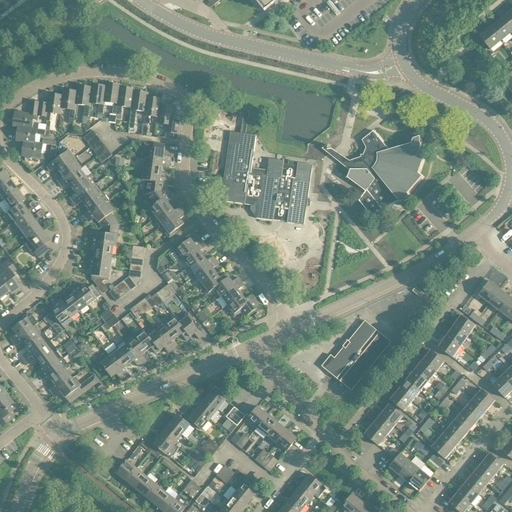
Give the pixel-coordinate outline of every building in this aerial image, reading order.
[(0,0),(0,16),(0,17),(22,0),(0,0)] [(257,0),(265,10),(266,9),(266,10),(278,0),(257,0)] [(511,31),(511,14),(510,11),(500,20),(510,33),(511,31)] [(500,20),(490,28),(500,41),(510,33),(500,20)] [(500,41),(490,28),(479,36),(490,50),(500,41)] [(511,72),(502,80),(510,90),(511,88),(511,72)] [(106,84),(106,86),(106,87),(104,102),(113,103),(112,114),(116,114),(120,87),(121,85),(106,84)] [(92,85),(92,88),(90,103),(99,104),(98,113),(103,114),(104,102),(106,87),(106,86),(92,85)] [(78,86),(77,92),(76,104),(85,105),(83,116),(88,117),(90,103),(92,88),(78,86)] [(120,87),(116,114),(116,119),(121,120),(122,106),(131,107),(132,107),(134,91),(134,89),(120,87)] [(63,90),(62,96),(61,108),(70,109),(68,123),(73,124),(76,104),(77,92),(63,90)] [(132,107),(131,107),(129,123),(134,124),(136,110),(145,111),(147,97),(148,93),(134,91),(132,107)] [(47,103),(39,102),(38,115),(45,116),(45,121),(47,121),(50,121),(51,112),(60,114),(61,108),(62,96),(48,94),(47,103)] [(145,111),(143,124),(142,135),(147,136),(149,116),(158,117),(159,117),(160,105),(161,99),(147,97),(145,111)] [(38,115),(39,102),(30,101),(29,113),(23,113),(23,112),(18,111),(18,112),(15,112),(13,126),(18,127),(31,128),(45,130),(47,121),(45,121),(45,116),(38,115)] [(159,117),(158,117),(157,123),(167,124),(166,132),(178,134),(180,121),(173,120),(173,115),(174,115),(175,110),(174,110),(174,107),(160,105),(159,117)] [(248,113),(243,112),(241,133),(230,131),(223,186),(228,187),(226,201),(258,206),(256,218),(273,221),(273,220),(287,222),(287,223),(304,225),(306,211),(310,211),(312,197),(308,196),(312,165),(298,163),(297,166),(293,166),(294,161),(288,160),(288,165),(283,164),(284,161),(269,159),(268,170),(252,168),(256,135),(245,134),(248,113)] [(18,127),(16,141),(24,142),(24,141),(34,143),(35,142),(36,134),(45,135),(45,130),(31,128),(18,127)] [(97,135),(93,130),(83,137),(87,142),(97,135)] [(388,150),(373,130),(362,140),(366,148),(362,155),(361,154),(360,155),(361,157),(348,161),(338,155),(325,146),(322,149),(334,158),(350,171),(347,178),(365,191),(358,200),(373,218),(384,213),(382,208),(398,201),(399,202),(409,198),(407,194),(422,177),(418,174),(425,153),(420,151),(420,137),(413,139),(411,143),(388,150)] [(101,140),(97,135),(87,142),(91,148),(101,140)] [(101,140),(91,148),(95,152),(104,145),(101,140)] [(24,141),(24,142),(22,156),(25,156),(25,157),(30,158),(30,157),(40,158),(40,159),(49,160),(50,154),(41,153),(42,144),(35,142),(34,143),(24,141)] [(154,143),(154,146),(145,145),(143,158),(145,159),(145,158),(170,162),(171,157),(163,156),(165,144),(154,143)] [(104,145),(95,152),(98,157),(108,150),(104,145)] [(74,161),(76,159),(67,148),(60,153),(62,155),(47,166),(50,171),(56,166),(59,171),(73,160),(74,161)] [(112,155),(108,150),(98,157),(102,162),(112,155)] [(73,160),(59,171),(63,175),(57,180),(60,184),(80,169),(83,166),(77,158),(76,159),(74,161),(73,160)] [(145,158),(145,159),(144,169),(161,171),(162,166),(170,167),(170,162),(145,158)] [(144,169),(142,168),(140,180),(146,180),(167,183),(168,178),(161,177),(161,171),(144,169)] [(80,169),(60,184),(63,188),(69,183),(72,188),(86,177),(80,169)] [(0,187),(10,180),(2,170),(0,172),(0,187)] [(88,176),(86,177),(72,188),(76,193),(70,197),(73,201),(95,185),(88,176)] [(10,180),(0,187),(0,196),(3,200),(17,189),(10,180)] [(146,180),(144,190),(147,199),(152,206),(153,207),(170,193),(166,188),(167,183),(146,180)] [(96,184),(95,185),(73,201),(76,205),(82,200),(86,205),(103,192),(96,184)] [(3,200),(10,209),(10,210),(21,202),(25,199),(17,189),(3,200)] [(103,192),(86,205),(89,210),(83,214),(86,218),(106,203),(108,202),(109,201),(103,192)] [(153,207),(152,206),(148,210),(155,219),(157,217),(171,206),(167,202),(173,197),(170,193),(153,207)] [(36,205),(33,200),(28,204),(32,209),(36,205)] [(10,210),(10,209),(6,212),(14,222),(28,211),(21,202),(10,210)] [(106,203),(86,218),(89,222),(95,218),(103,228),(118,225),(117,222),(111,214),(115,211),(108,202),(106,203)] [(174,211),(171,206),(157,217),(163,225),(163,226),(183,210),(180,206),(174,211)] [(36,213),(39,218),(44,215),(40,210),(36,213)] [(163,226),(163,225),(161,227),(169,238),(177,232),(175,230),(184,224),(180,219),(186,214),(183,210),(163,226)] [(35,221),(28,211),(14,222),(21,232),(35,221)] [(48,219),(43,223),(46,228),(51,224),(48,219)] [(42,231),(35,221),(21,232),(28,241),(42,231)] [(118,225),(103,228),(103,233),(98,232),(97,238),(89,237),(89,242),(113,245),(113,246),(116,246),(118,228),(118,225)] [(503,232),(506,239),(511,236),(511,232),(510,229),(503,232)] [(42,231),(28,241),(24,244),(31,254),(34,252),(38,258),(48,250),(44,245),(50,240),(42,231)] [(183,258),(203,243),(200,239),(194,243),(190,238),(182,245),(180,243),(173,248),(181,259),(183,258)] [(113,245),(89,242),(88,247),(96,248),(95,254),(112,256),(113,246),(113,245)] [(206,247),(203,243),(183,258),(189,266),(203,256),(200,251),(206,247)] [(112,256),(95,254),(94,260),(86,259),(86,263),(111,267),(112,256)] [(203,256),(189,266),(196,275),(216,260),(213,256),(207,261),(203,256)] [(0,279),(9,292),(10,294),(20,285),(11,273),(16,269),(8,259),(0,265),(0,267),(4,273),(0,275),(0,279)] [(219,264),(216,260),(196,275),(202,283),(202,284),(216,273),(213,268),(219,264)] [(111,267),(86,263),(85,268),(93,269),(91,279),(103,294),(108,290),(102,282),(105,280),(109,280),(111,267)] [(164,274),(168,279),(176,274),(172,269),(164,274)] [(202,284),(202,283),(200,285),(207,294),(215,288),(229,277),(226,273),(220,278),(216,273),(202,284)] [(136,286),(129,277),(124,281),(131,290),(136,286)] [(141,278),(129,277),(136,286),(140,283),(141,278)] [(232,282),(229,277),(215,288),(221,296),(241,281),(238,277),(232,282)] [(9,292),(0,279),(0,298),(9,292)] [(131,290),(124,281),(119,284),(126,294),(131,290)] [(221,296),(228,305),(242,295),(238,290),(244,285),(241,281),(221,296)] [(489,303),(499,289),(489,281),(478,295),(489,303)] [(73,285),(88,305),(99,297),(93,290),(91,291),(86,285),(81,288),(77,282),(73,285)] [(119,284),(114,288),(121,298),(126,294),(119,284)] [(88,305),(73,285),(69,288),(73,294),(69,298),(79,312),(88,305)] [(166,286),(161,289),(169,299),(170,298),(174,295),(166,286)] [(181,300),(187,295),(180,287),(175,290),(177,292),(176,293),(180,298),(181,300)] [(423,293),(416,287),(412,291),(420,297),(423,293)] [(114,288),(109,292),(116,301),(121,298),(114,288)] [(161,289),(156,293),(164,303),(169,299),(161,289)] [(510,297),(499,289),(489,303),(499,311),(510,297)] [(164,303),(156,293),(152,297),(157,304),(159,306),(164,303)] [(157,304),(152,297),(150,294),(145,298),(152,308),(157,304)] [(174,295),(170,298),(177,306),(180,303),(174,295)] [(228,305),(226,306),(234,317),(241,312),(245,317),(260,306),(259,306),(258,307),(253,300),(254,299),(251,295),(245,299),(242,295),(228,305)] [(79,312),(69,298),(64,301),(60,296),(55,299),(71,318),(79,312)] [(511,298),(510,297),(499,311),(509,318),(511,314),(511,298)] [(145,298),(140,302),(147,312),(152,308),(145,298)] [(71,318),(55,299),(52,301),(56,307),(51,311),(63,327),(73,320),(71,318)] [(50,314),(41,301),(34,307),(43,319),(50,314)] [(111,308),(106,301),(103,303),(108,310),(100,316),(104,321),(113,314),(110,309),(111,308)] [(147,312),(140,302),(135,306),(142,315),(147,312)] [(142,315),(135,306),(130,310),(137,319),(142,315)] [(475,321),(479,316),(473,312),(469,317),(475,321)] [(178,321),(177,321),(190,337),(194,333),(199,339),(203,336),(192,321),(194,320),(188,313),(178,321)] [(33,327),(35,325),(27,314),(20,320),(21,322),(13,329),(16,333),(10,338),(13,342),(33,327)] [(173,315),(164,322),(165,324),(166,323),(177,337),(181,334),(186,340),(190,337),(177,321),(178,321),(173,315)] [(119,321),(115,316),(106,324),(110,329),(119,321)] [(453,326),(468,336),(475,326),(461,316),(453,326)] [(479,316),(475,321),(482,326),(485,321),(479,316)] [(321,366),(351,391),(391,342),(365,320),(334,357),(331,354),(321,366)] [(165,324),(164,322),(156,328),(157,330),(173,350),(176,347),(172,341),(177,337),(166,323),(165,324)] [(42,334),(35,325),(33,327),(13,342),(16,346),(22,341),(26,346),(42,334)] [(468,336),(453,326),(446,337),(460,347),(468,336)] [(496,337),(500,332),(493,327),(489,332),(496,337)] [(149,337),(149,336),(143,328),(134,335),(135,337),(136,337),(146,351),(151,348),(155,353),(159,351),(149,337)] [(157,330),(149,336),(149,337),(159,351),(164,347),(169,353),(173,350),(157,330)] [(44,332),(42,334),(26,346),(29,351),(23,355),(26,359),(50,341),(44,332)] [(506,336),(500,332),(496,337),(502,341),(506,336)] [(135,337),(127,344),(142,364),(146,361),(142,355),(146,351),(136,337),(135,337)] [(446,337),(438,347),(453,358),(460,347),(446,337)] [(57,349),(50,341),(26,359),(29,363),(35,358),(39,363),(57,349)] [(73,341),(66,343),(68,349),(75,347),(73,341)] [(127,344),(118,350),(129,364),(134,361),(138,367),(142,364),(127,344)] [(510,349),(506,344),(501,350),(505,354),(510,349)] [(487,350),(492,354),(496,349),(492,345),(487,350)] [(129,364),(118,350),(117,348),(109,355),(110,357),(125,377),(129,374),(124,368),(129,364)] [(57,349),(39,363),(43,368),(37,372),(39,376),(63,358),(57,349)] [(431,350),(422,361),(436,372),(444,362),(431,350)] [(492,354),(487,350),(481,356),(485,360),(492,354)] [(110,357),(109,355),(97,363),(103,370),(105,369),(112,377),(116,374),(121,380),(125,377),(110,357)] [(494,356),(488,362),(492,366),(498,361),(494,356)] [(70,367),(63,358),(39,376),(42,380),(48,376),(52,380),(66,370),(70,367)] [(422,361),(414,370),(428,382),(436,372),(422,361)] [(473,371),(479,366),(475,361),(469,367),(473,371)] [(492,366),(488,362),(482,367),(487,372),(492,366)] [(511,368),(511,367),(502,376),(511,387),(511,368)] [(66,370),(52,380),(56,385),(50,390),(53,393),(72,378),(66,370)] [(428,382),(414,370),(407,380),(420,391),(428,382)] [(460,374),(456,371),(451,377),(455,380),(460,374)] [(74,376),(72,378),(53,393),(56,397),(62,393),(70,404),(100,381),(95,375),(81,385),(74,376)] [(511,390),(511,387),(502,376),(492,385),(505,398),(511,390)] [(461,379),(456,385),(461,389),(466,383),(461,379)] [(407,380),(398,390),(412,401),(420,391),(407,380)] [(444,385),(439,391),(444,395),(449,389),(444,385)] [(461,389),(456,385),(451,391),(456,395),(461,389)] [(225,400),(217,393),(213,390),(205,399),(218,410),(225,400)] [(412,401),(398,390),(390,400),(404,411),(412,401)] [(482,390),(473,399),(487,410),(495,401),(482,390)] [(444,395),(439,391),(434,397),(439,401),(444,395)] [(7,397),(0,402),(0,427),(13,418),(9,413),(16,408),(7,397)] [(205,399),(197,409),(210,420),(218,410),(205,399)] [(445,399),(440,404),(445,409),(450,402),(445,399)] [(473,399),(465,409),(478,420),(487,410),(473,399)] [(389,404),(381,414),(395,426),(403,416),(389,404)] [(423,410),(428,414),(433,408),(428,404),(423,410)] [(445,409),(440,404),(435,411),(440,414),(445,409)] [(245,416),(234,407),(226,417),(234,423),(237,426),(245,416)] [(258,407),(248,418),(247,419),(257,427),(268,415),(258,407)] [(210,420),(197,409),(189,419),(202,429),(210,420)] [(465,409),(457,419),(470,430),(478,420),(465,409)] [(428,414),(423,410),(418,416),(423,420),(428,414)] [(395,426),(381,414),(373,424),(387,436),(395,426)] [(177,415),(169,424),(182,435),(190,425),(177,415)] [(277,422),(268,415),(257,427),(267,435),(277,422)] [(429,418),(423,425),(428,429),(434,422),(429,418)] [(470,430),(457,419),(448,428),(462,440),(470,430)] [(277,422),(267,435),(277,443),(287,430),(277,422)] [(237,426),(234,423),(228,430),(231,433),(237,426)] [(169,424),(161,434),(174,445),(182,435),(169,424)] [(387,436),(373,424),(365,434),(378,446),(387,436)] [(428,429),(423,425),(419,430),(424,434),(428,429)] [(404,433),(409,437),(414,432),(409,428),(404,433)] [(448,428),(440,438),(453,449),(462,440),(448,428)] [(287,430),(277,443),(286,451),(297,438),(287,430)] [(409,437),(404,433),(399,439),(404,443),(409,437)] [(174,445),(161,434),(153,444),(166,454),(174,445)] [(244,434),(236,444),(240,448),(249,438),(244,434)] [(209,438),(205,443),(216,452),(220,447),(209,438)] [(254,442),(249,438),(240,448),(245,452),(254,442)] [(453,449),(440,438),(432,448),(445,459),(453,449)] [(511,442),(510,440),(501,451),(511,459),(511,442)] [(153,449),(143,441),(139,446),(149,454),(150,452),(153,449)] [(420,450),(424,446),(418,441),(414,445),(420,450)] [(216,452),(205,443),(201,448),(212,457),(216,452)] [(430,451),(424,446),(420,450),(426,455),(430,451)] [(393,447),(388,453),(393,457),(397,451),(393,447)] [(153,449),(150,452),(152,455),(150,457),(155,461),(156,460),(160,455),(153,449)] [(263,450),(255,460),(260,464),(268,454),(263,450)] [(196,454),(192,459),(203,468),(207,463),(196,454)] [(273,458),(268,454),(260,464),(265,468),(273,458)] [(400,454),(389,467),(399,475),(410,462),(400,454)] [(443,463),(434,454),(430,459),(439,467),(443,463)] [(503,465),(490,454),(481,464),(495,475),(503,465)] [(169,468),(172,464),(165,458),(159,465),(163,469),(160,472),(164,475),(169,468)] [(203,468),(192,459),(188,464),(199,473),(203,468)] [(137,468),(127,460),(116,473),(126,481),(137,468)] [(420,470),(410,462),(399,475),(409,483),(420,470)] [(172,464),(169,468),(176,474),(179,470),(172,464)] [(481,464),(473,474),(487,485),(495,475),(481,464)] [(230,478),(235,473),(225,465),(221,470),(230,478)] [(137,468),(126,481),(136,489),(146,476),(137,468)] [(230,478),(221,470),(216,476),(226,484),(230,478)] [(430,478),(420,470),(409,483),(419,492),(430,478)] [(487,485),(473,474),(465,483),(479,495),(487,485)] [(310,475),(302,484),(314,495),(322,485),(310,475)] [(146,476),(136,489),(146,497),(156,484),(146,476)] [(511,479),(508,476),(503,481),(508,485),(511,480),(511,479)] [(196,484),(192,481),(191,480),(183,491),(188,495),(196,484)] [(245,481),(237,491),(250,501),(258,492),(245,481)] [(508,485),(503,481),(498,488),(503,492),(508,485)] [(479,495),(465,483),(457,493),(471,505),(479,495)] [(166,492),(156,484),(146,497),(155,505),(166,492)] [(196,484),(188,495),(192,499),(201,488),(196,484)] [(314,495),(302,484),(294,494),(306,504),(314,495)] [(207,487),(201,494),(205,497),(211,490),(207,487)] [(237,491),(229,501),(242,511),(250,501),(237,491)] [(511,495),(511,494),(508,491),(503,497),(508,501),(511,495)] [(166,492),(155,505),(163,511),(165,511),(175,500),(166,492)] [(457,493),(449,503),(459,511),(464,511),(471,505),(457,493)] [(205,497),(201,494),(195,501),(199,504),(205,497)] [(294,494),(286,504),(295,511),(300,511),(306,504),(294,494)] [(354,511),(362,502),(352,494),(342,507),(348,511),(354,511)] [(492,495),(487,501),(492,505),(497,499),(492,495)] [(181,511),(185,508),(175,500),(165,511),(181,511)] [(492,505),(487,501),(485,500),(482,503),(484,505),(482,507),(487,511),(492,505)] [(229,501),(221,510),(223,511),(240,511),(242,511),(229,501)] [(330,508),(334,511),(340,503),(336,501),(330,508)] [(370,511),(372,510),(362,502),(354,511),(370,511)]
